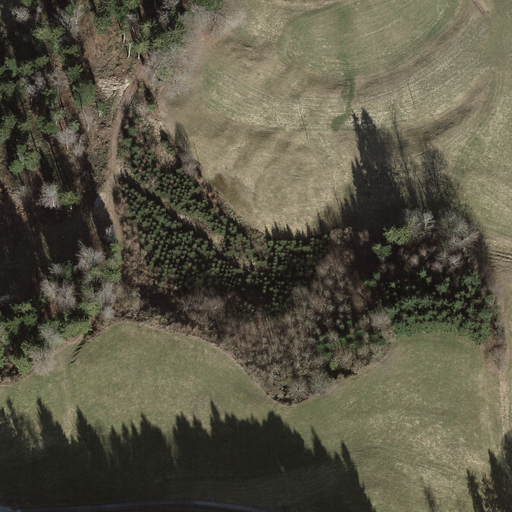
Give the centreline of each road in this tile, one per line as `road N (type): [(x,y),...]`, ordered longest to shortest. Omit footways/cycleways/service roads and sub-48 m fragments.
road 1 (track): [(170,0),(113,130),(109,205)]
road 2 (track): [(0,269),(61,249),(95,228),(109,205)]
